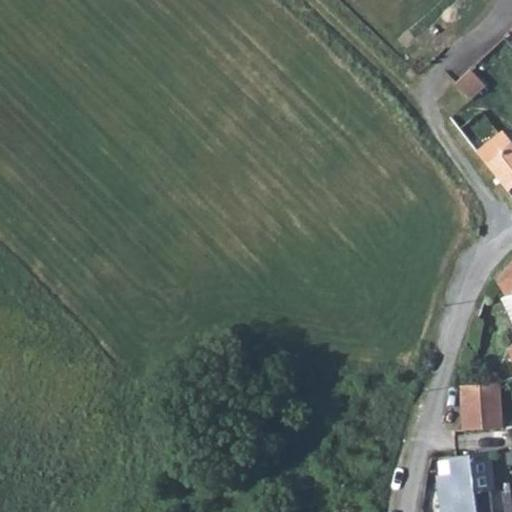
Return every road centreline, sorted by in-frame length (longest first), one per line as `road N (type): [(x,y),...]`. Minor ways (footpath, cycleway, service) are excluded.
road 1 (track): [(509,235),(403,90),(308,0)]
road 2 (unclassified): [(511,233),(482,265),(451,342),(411,511)]
